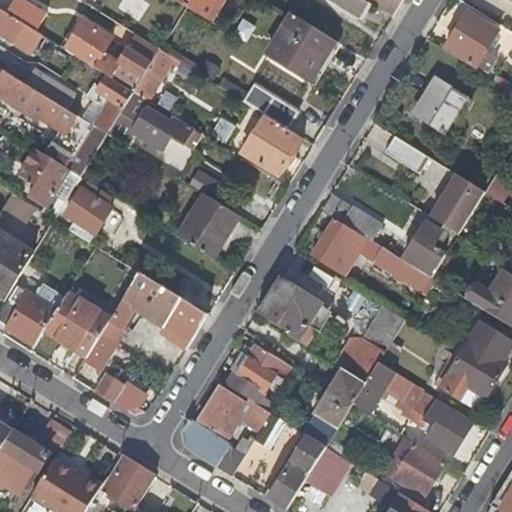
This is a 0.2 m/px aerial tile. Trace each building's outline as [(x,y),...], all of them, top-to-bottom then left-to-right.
[(25,0),(15,0),(7,13),(38,32),(48,14),(25,0)] [(206,18),(216,0),(192,0),(188,8),(206,18)] [(332,0),(363,19),(373,4),(365,0),(332,0)] [(369,0),(365,0),(373,4),(394,17),(395,16),(369,0)] [(369,0),(395,16),(404,0),(369,0)] [(0,35),(30,55),(42,35),(38,32),(7,13),(0,8),(0,35)] [(468,12),(447,46),(479,66),(500,32),(468,12)] [(311,83),(336,40),(293,14),(268,57),(311,83)] [(87,51),(82,59),(136,93),(162,51),(137,36),(116,69),(87,51)] [(179,68),(182,63),(162,51),(136,93),(150,101),(173,64),(179,68)] [(0,93),(61,131),(46,155),(70,170),(75,173),(83,178),(98,155),(109,136),(95,127),(84,120),(68,110),(26,84),(2,69),(0,68),(0,93)] [(35,71),(26,84),(68,110),(76,97),(35,71)] [(102,87),(94,99),(96,101),(107,108),(95,127),(109,136),(134,95),(107,78),(102,87)] [(439,79),(427,97),(456,115),(467,97),(439,79)] [(254,83),(243,101),(265,114),(287,127),(298,110),(254,83)] [(94,99),(102,87),(97,85),(90,97),(94,99)] [(150,101),(136,93),(134,95),(109,136),(132,149),(140,135),(165,150),(173,137),(181,142),(182,141),(191,127),(176,117),(150,101)] [(445,133),(456,115),(427,97),(416,115),(445,133)] [(96,101),(84,120),(95,127),(107,108),(96,101)] [(279,176),(303,137),(287,127),(265,114),(241,152),(279,176)] [(191,147),(200,132),(191,127),(182,141),(191,147)] [(420,173),(430,157),(396,136),(386,152),(420,173)] [(28,197),(46,209),(62,184),(70,170),(46,155),(38,150),(21,177),(35,186),(28,197)] [(70,170),(62,184),(66,187),(75,173),(70,170)] [(75,173),(66,187),(74,192),(83,178),(75,173)] [(451,228),(450,229),(460,235),(486,193),(458,174),(432,216),(451,228)] [(511,192),(511,183),(497,175),(486,193),(505,204),(511,192)] [(207,195),(229,209),(237,195),(215,181),(207,195)] [(62,184),(46,209),(44,212),(56,220),(74,192),(66,187),(62,184)] [(74,223),(71,229),(92,242),(112,210),(106,207),(109,201),(93,191),(89,196),(81,192),(65,218),(74,223)] [(29,223),(38,209),(13,194),(5,207),(29,223)] [(214,259),(241,216),(240,215),(229,209),(207,195),(205,194),(179,237),(214,259)] [(333,194),(323,209),(369,237),(375,241),(381,231),(385,234),(389,227),(354,205),(353,206),(333,194)] [(360,252),(369,239),(335,218),(313,254),(346,275),(360,252)] [(427,225),(405,260),(433,277),(434,277),(447,256),(434,248),(442,234),(427,225)] [(0,291),(8,297),(35,254),(0,232),(0,291)] [(369,239),(360,252),(374,260),(383,246),(375,241),(369,237),(369,239)] [(383,246),(374,260),(424,291),(433,277),(405,260),(383,246)] [(314,263),(306,273),(336,296),(344,286),(314,263)] [(511,325),(511,267),(510,266),(493,293),(479,285),(470,300),(511,325)] [(175,267),(164,286),(193,304),(205,285),(175,267)] [(162,333),(188,349),(209,314),(193,304),(164,286),(142,273),(112,319),(88,357),(86,361),(103,371),(127,332),(122,329),(135,309),(166,328),(162,333)] [(290,333),(289,334),(301,342),(307,332),(295,325),(308,305),(275,284),(257,313),(290,333)] [(7,328),(37,346),(46,331),(65,300),(44,288),(37,299),(18,288),(0,316),(0,321),(8,326),(7,328)] [(46,331),(88,357),(112,319),(70,293),(65,300),(46,331)] [(385,305),(345,369),(368,383),(382,362),(408,320),(385,305)] [(511,340),(483,323),(442,388),(461,400),(469,387),(489,399),(510,365),(506,362),(511,351),(511,340)] [(245,360),(237,373),(229,386),(253,401),(270,412),(275,404),(265,398),(274,384),(283,389),(287,383),(288,384),(294,373),(293,367),(256,344),(249,355),(249,354),(245,360)] [(237,373),(245,360),(241,357),(232,370),(237,373)] [(371,414),(398,372),(382,362),(368,383),(355,404),(371,414)] [(316,414),(340,428),(355,404),(368,383),(345,369),(316,414)] [(107,375),(97,392),(133,415),(144,412),(139,409),(146,398),(107,375)] [(196,424),(191,421),(184,433),(186,447),(235,478),(254,445),(243,438),(236,449),(226,443),(247,410),(268,422),(273,413),(270,412),(253,401),(251,404),(220,385),(196,424)] [(445,415),(446,414),(421,398),(409,417),(423,426),(420,430),(431,436),(424,447),(451,463),(471,431),(445,415)] [(270,450),(288,422),(275,415),(273,413),(268,422),(256,441),(270,450)] [(44,430),(64,443),(73,430),(52,417),(44,430)] [(0,451),(13,431),(13,430),(0,422),(0,451)] [(51,454),(13,431),(0,451),(0,482),(19,494),(34,469),(38,472),(51,454)] [(269,499),(288,511),(328,447),(309,435),(269,499)] [(447,464),(415,443),(394,477),(427,497),(447,464)] [(328,449),(301,493),(324,508),(351,463),(328,449)] [(107,488),(138,507),(157,477),(126,458),(107,488)] [(55,511),(88,511),(105,485),(90,476),(88,480),(78,473),(54,459),(31,497),(55,511)] [(88,480),(90,476),(80,470),(78,473),(88,480)] [(501,511),(511,511),(511,475),(493,507),(500,511),(501,511)] [(433,511),(391,486),(382,502),(394,510),(392,511),(433,511)]
